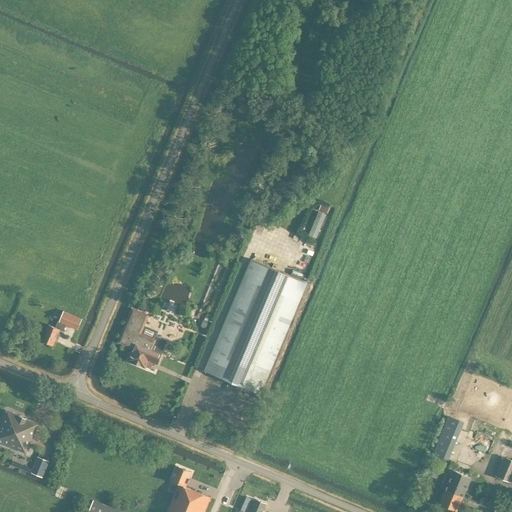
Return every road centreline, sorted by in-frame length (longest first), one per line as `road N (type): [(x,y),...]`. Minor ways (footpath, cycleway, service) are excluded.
road 1 (tertiary): [(73,393),(240,0)]
road 2 (unclassified): [(358,511),(73,393)]
